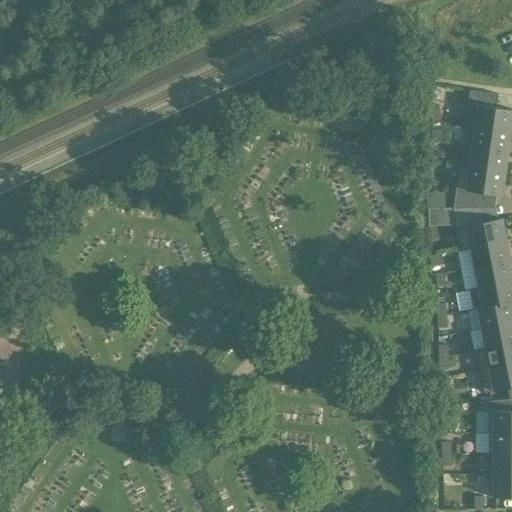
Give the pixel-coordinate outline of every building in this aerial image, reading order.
[(475,126),(511,132),(511,128),(511,109),(478,105),(475,126)] [(439,109),(431,109),(432,121),(440,121),(439,109)] [(511,132),(475,126),(472,148),(508,153),(511,132)] [(441,142),(441,131),(432,131),(433,142),(441,142)] [(434,147),(425,147),(426,158),(434,158),(434,147)] [(469,169),(505,174),(508,153),(472,148),(469,167),(469,169)] [(480,192),(502,195),(505,174),(469,169),(469,167),(460,165),(453,208),(478,208),(480,192)] [(427,193),(427,209),(445,208),(445,192),(427,193)] [(471,246),(507,239),(503,218),(481,223),(458,228),(462,249),(471,247),(471,246)] [(471,246),(471,247),(476,267),(511,260),(507,239),(471,246)] [(440,266),(437,254),(429,256),(431,267),(440,266)] [(480,287),(511,280),(511,266),(511,260),(476,267),(480,287)] [(446,286),(445,275),(436,275),(437,286),(446,286)] [(484,309),(511,302),(511,280),(480,287),(470,289),(474,309),(478,308),(484,307),(484,309)] [(483,330),(511,323),(511,302),(484,309),(484,307),(478,308),(483,330)] [(437,304),(437,316),(447,314),(446,304),(437,304)] [(447,327),(447,314),(437,316),(438,327),(447,327)] [(0,321),(0,336),(7,337),(8,323),(0,321)] [(487,348),(511,343),(511,323),(483,330),(487,348)] [(511,343),(487,348),(477,350),(481,372),(511,365),(511,343)] [(438,357),(448,356),(447,345),(438,345),(438,357)] [(448,369),(448,356),(438,357),(439,369),(448,369)] [(511,365),(481,372),(484,393),(511,387),(511,365)] [(449,405),(449,394),(440,395),(441,405),(449,405)] [(493,432),(511,432),(511,410),(511,411),(511,399),(480,402),(481,411),(493,411),(493,432)] [(493,454),(511,453),(511,432),(493,432),(493,454)] [(451,454),(451,442),(442,442),(442,454),(451,454)] [(511,453),(493,454),(493,473),(493,475),(511,475),(511,453)] [(451,454),(442,454),(442,465),(451,465),(451,454)] [(511,475),(493,475),(493,473),(489,473),(489,497),(511,496),(511,475)]
